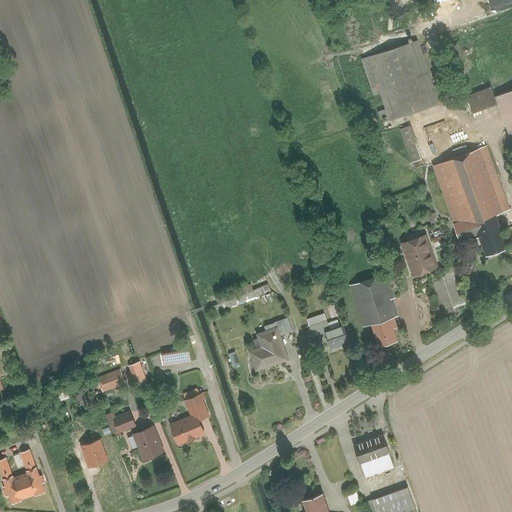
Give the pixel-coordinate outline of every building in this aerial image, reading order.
[(421,39),(364,57),(375,92),(381,90),(391,120),(441,104),(421,39)] [(472,45),(457,49),(463,78),(479,75),(472,45)] [(492,86),(468,95),(475,112),(498,103),(492,86)] [(511,88),(497,94),(511,132),(511,88)] [(412,123),(400,127),(411,162),(423,158),(412,123)] [(511,205),(489,146),(434,167),(462,240),(479,233),(487,254),(509,246),(497,212),(511,206),(511,205)] [(428,232),(402,242),(415,276),(440,266),(428,232)] [(386,272),(351,283),(365,325),(372,323),(394,316),(400,314),(386,272)] [(251,282),(216,296),(218,299),(222,310),(257,296),(253,288),(251,282)] [(271,291),(268,282),(253,288),(257,296),(271,291)] [(218,299),(212,302),(216,312),(222,310),(218,299)] [(335,302),(327,305),(332,317),(340,314),(335,302)] [(313,335),(326,330),(328,336),(343,331),(338,318),(328,322),(324,312),(307,318),(313,335)] [(293,329),(288,315),(276,320),(277,324),(280,334),(293,329)] [(394,316),(372,323),(379,345),(401,338),(394,316)] [(249,348),(256,369),(289,358),(280,334),(277,324),(257,331),(262,344),(249,348)] [(327,338),(331,348),(349,341),(346,331),(327,338)] [(190,347),(164,351),(166,364),(192,360),(190,347)] [(140,360),(131,364),(136,379),(146,375),(140,360)] [(122,367),(98,376),(104,390),(128,381),(122,367)] [(204,433),(198,418),(212,412),(204,391),(186,399),(192,414),(171,423),(179,443),(204,433)] [(115,410),(108,413),(115,433),(137,425),(131,410),(117,415),(115,410)] [(155,424),(132,432),(142,459),(165,450),(155,424)] [(396,466),(384,433),(354,444),(365,477),(396,466)] [(101,438),(81,444),(89,467),(109,461),(101,438)] [(10,494),(12,501),(46,490),(43,482),(46,481),(44,473),(41,473),(32,448),(15,454),(18,465),(25,462),(28,471),(14,475),(7,456),(0,458),(0,463),(7,484),(3,485),(7,495),(10,494)] [(116,462),(92,470),(101,496),(103,495),(124,488),(116,462)] [(401,511),(414,507),(406,484),(364,500),(368,511),(401,511)] [(103,495),(108,509),(129,502),(124,488),(103,495)] [(357,488),(347,492),(351,503),(361,500),(357,488)] [(340,511),(332,511),(324,489),(303,498),(307,510),(305,511),(345,511),(345,510),(340,511)]
